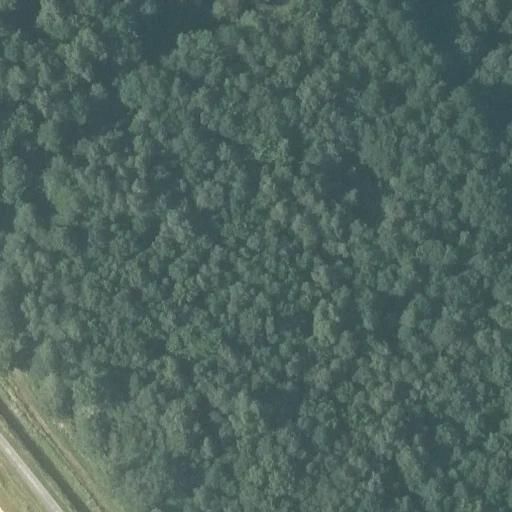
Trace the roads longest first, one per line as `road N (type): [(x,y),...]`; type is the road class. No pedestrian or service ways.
road 1 (track): [(0,234),(151,67),(174,49),(290,0)]
road 2 (track): [(0,350),(14,364),(37,422),(108,511)]
